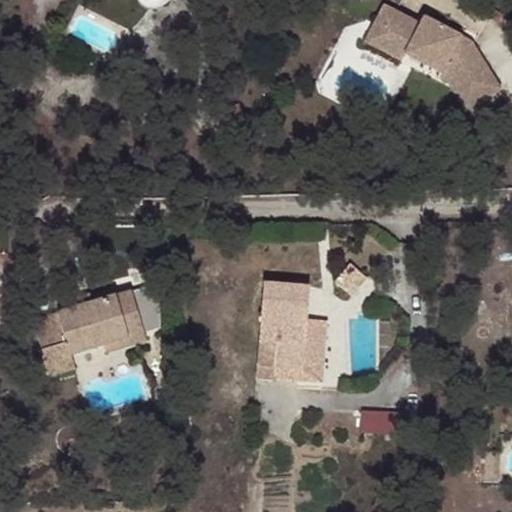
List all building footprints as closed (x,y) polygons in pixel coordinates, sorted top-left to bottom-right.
[(163,0),(154,0),(151,3),(144,3),(140,1),(139,0),(126,0),(141,20),(158,18),(163,1),(163,0)] [(423,15),(393,0),(384,0),(383,4),(375,0),(338,0),(338,1),(350,7),(346,14),(370,27),(407,45),(433,85),(463,66),(433,21),(428,23),(420,20),(423,15)] [(350,7),(338,1),(328,21),(364,40),(367,33),(405,52),(428,88),(433,85),(407,45),(370,27),(346,14),(350,7)] [(428,23),(433,21),(423,15),(420,20),(428,23)] [(177,83),(167,55),(154,61),(163,88),(177,83)] [(340,267),(351,243),(332,235),(321,259),(340,267)] [(21,319),(32,351),(59,340),(64,353),(133,328),(119,284),(21,319)] [(318,294),(297,295),(299,358),(319,358),(318,294)] [(299,358),(297,295),(249,295),(251,359),(299,358)] [(59,340),(32,351),(40,374),(67,364),(64,353),(59,340)] [(362,409),(363,432),(397,431),(397,408),(362,409)]
